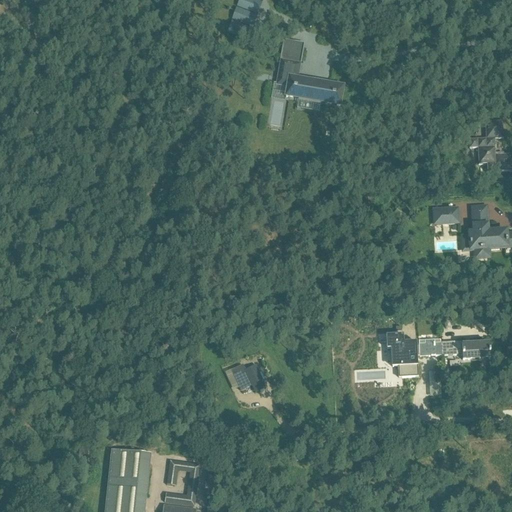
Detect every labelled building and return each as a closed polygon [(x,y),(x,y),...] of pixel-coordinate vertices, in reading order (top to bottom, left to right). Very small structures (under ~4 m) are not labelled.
[(256,0),(239,0),(237,7),(258,15),(263,2),(256,0)] [(237,8),(232,20),(253,27),(258,15),(237,8)] [(232,21),(228,33),(249,41),(253,28),(232,21)] [(283,41),(280,60),(299,63),(303,44),(283,41)] [(299,67),(299,63),(280,60),(275,85),(287,87),(285,97),(339,107),(342,87),(294,79),(296,66),(299,67)] [(511,155),(495,156),(495,140),(503,140),(502,122),(485,123),(486,140),(469,141),(469,150),(478,149),(478,166),(487,166),(487,174),(511,172),(511,155)] [(438,223),(448,223),(457,222),(456,210),(437,211),(438,223)] [(475,259),(483,258),(487,258),(487,249),(489,249),(489,251),(490,251),(490,250),(499,250),(501,250),(501,248),(511,247),(511,235),(505,236),(504,233),(498,233),(498,232),(497,232),(497,233),(492,233),(491,232),(490,232),(490,233),(486,234),(486,227),(473,227),(474,234),(469,235),(469,237),(469,238),(470,249),(469,249),(469,251),(471,250),(475,250),(475,259)] [(403,344),(403,336),(391,337),(392,368),(398,368),(398,379),(418,378),(416,343),(403,344)] [(440,344),(441,357),(462,356),(462,361),(490,360),(489,345),(464,346),(464,343),(440,344)] [(426,358),(441,357),(440,344),(425,345),(426,358)] [(231,371),(240,392),(252,387),(255,394),(266,389),(256,366),(245,371),(243,365),(231,371)] [(144,511),(151,456),(111,452),(105,511),(144,511)] [(187,498),(166,495),(164,504),(195,508),(201,467),(170,462),(167,486),(176,488),(178,473),(190,474),(187,498)]
